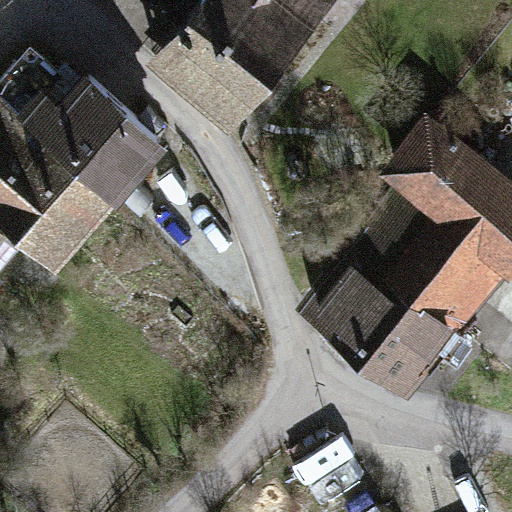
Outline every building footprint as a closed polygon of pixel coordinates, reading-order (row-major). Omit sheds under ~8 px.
[(341,0),(193,0),(152,43),(228,117),(260,84),(305,38),(341,0)] [(0,62),(0,89),(111,189),(165,131),(84,62),(78,68),(31,27),(0,62)] [(111,189),(0,89),(0,206),(53,254),(111,189)] [(394,176),(346,236),(457,320),(511,253),(511,169),(426,105),(379,164),(394,176)] [(0,229),(0,261),(15,245),(0,229)] [(457,320),(346,236),(298,298),(404,387),(457,320)]
